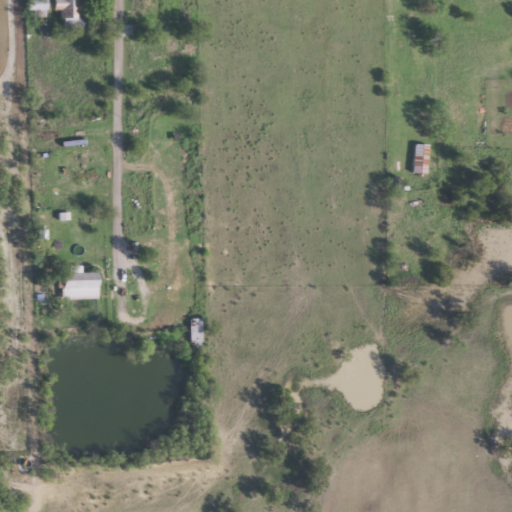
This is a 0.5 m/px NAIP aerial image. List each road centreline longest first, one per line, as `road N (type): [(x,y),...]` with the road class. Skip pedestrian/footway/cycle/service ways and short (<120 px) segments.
road 1 (residential): [(26,511),(34,465),(10,0)]
road 2 (residential): [(116,255),(119,316),(135,315),(141,298),(132,269),(116,255),(112,0)]
